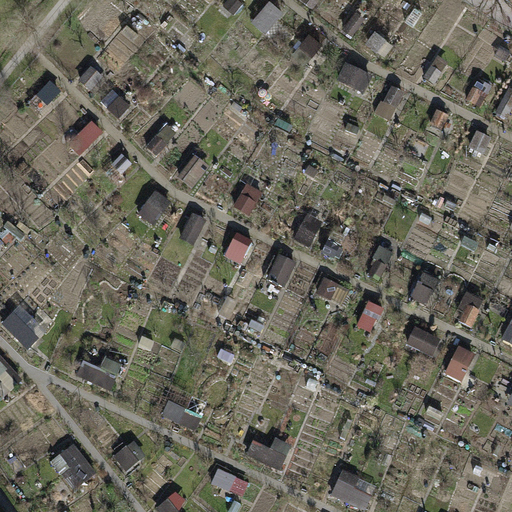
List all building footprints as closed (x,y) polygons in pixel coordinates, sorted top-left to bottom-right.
[(418,29),(403,20),(395,33),(410,42),(418,29)] [(310,46),(302,55),(319,70),(327,60),(310,46)] [(354,82),(348,94),(364,102),(370,90),(354,82)] [(154,107),(136,89),(127,97),(145,116),(154,107)] [(87,118),(81,126),(98,136),(103,128),(87,118)] [(459,138),(451,148),(463,157),(471,146),(459,138)] [(510,158),(491,147),(483,161),(502,171),(510,158)] [(122,155),(110,167),(121,177),(133,165),(122,155)] [(232,171),(215,160),(207,173),(225,183),(232,171)] [(169,192),(164,203),(177,210),(182,198),(169,192)] [(213,213),(209,222),(224,229),(229,220),(213,213)] [(329,219),(323,232),(341,240),(347,228),(329,219)] [(256,235),(249,248),(265,256),(272,243),(256,235)] [(417,250),(403,242),(394,260),(408,267),(417,250)] [(325,265),(305,254),(297,270),(316,281),(325,265)] [(463,289),(443,278),(435,293),(455,304),(463,289)] [(483,300),(477,311),(491,318),(496,306),(483,300)] [(24,305),(5,323),(31,350),(50,332),(24,305)] [(441,325),(437,332),(452,341),(456,334),(441,325)] [(475,350),(471,358),(485,365),(489,357),(475,350)] [(0,354),(0,377),(12,391),(24,380),(0,354)] [(117,380),(85,363),(80,375),(111,391),(117,380)] [(309,452),(279,440),(274,452),(304,465),(309,452)] [(60,455),(77,488),(98,477),(81,444),(60,455)] [(366,511),(378,487),(342,471),(330,496),(365,511),(366,511)] [(178,511),(171,503),(161,511),(178,511)]
